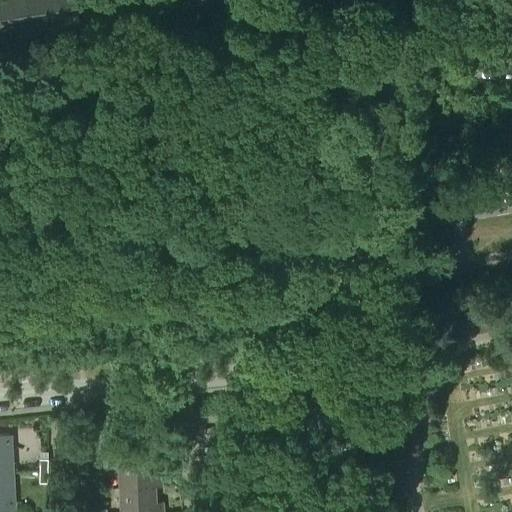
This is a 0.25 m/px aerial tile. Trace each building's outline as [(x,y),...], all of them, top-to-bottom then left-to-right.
[(92,7),(90,0),(0,0),(0,39),(78,27),(76,10),(92,7)] [(202,0),(150,0),(156,15),(202,0)] [(54,50),(60,89),(90,84),(84,46),(54,50)] [(0,435),(0,472),(11,472),(9,435),(0,435)] [(38,471),(47,471),(47,458),(38,458),(38,471)] [(117,460),(119,488),(161,486),(160,474),(154,474),(153,459),(117,460)] [(47,471),(38,471),(37,483),(46,483),(47,471)] [(0,509),(12,509),(11,472),(0,472),(0,509)] [(119,488),(119,511),(162,511),(162,502),(155,502),(154,487),(161,487),(161,486),(119,488)]
